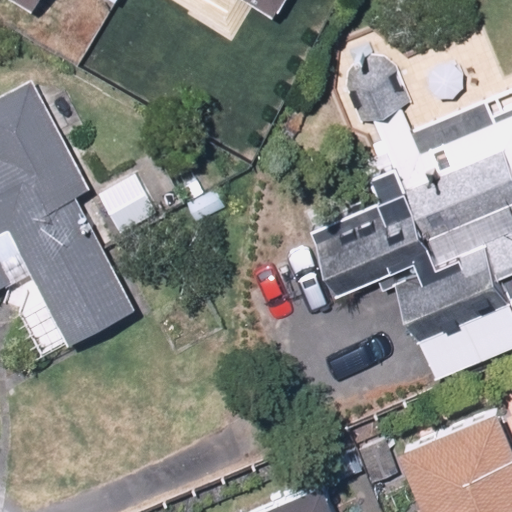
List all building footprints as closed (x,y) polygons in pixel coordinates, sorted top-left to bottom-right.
[(0,0),(0,23),(12,31),(31,0),(95,0),(108,8),(113,0),(233,0),(267,21),(280,0),(0,0)] [(384,48),(341,73),(391,197),(296,235),(322,301),(373,281),(418,393),(511,355),(511,108),(490,117),(485,102),(416,129),(384,48)] [(18,86),(0,97),(0,288),(20,278),(60,349),(127,312),(69,208),(82,201),(18,86)] [(382,454),(385,463),(405,511),(511,511),(511,496),(479,415),(382,454)] [(230,511),(327,511),(319,484),(230,511)]
